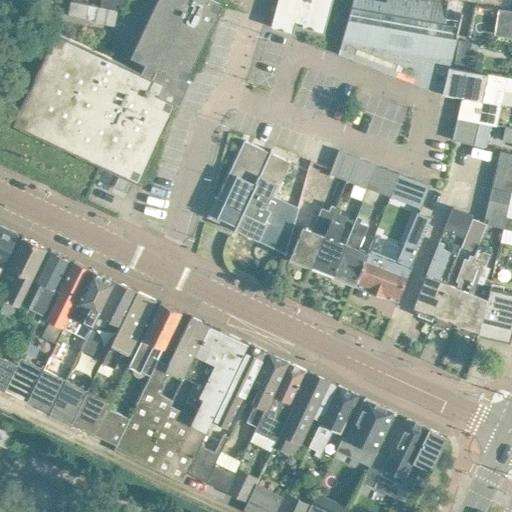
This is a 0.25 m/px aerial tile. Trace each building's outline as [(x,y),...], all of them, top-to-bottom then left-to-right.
[(138,182),(162,131),(222,3),(214,0),(157,0),(130,56),(145,63),(140,72),(56,32),(13,124),(138,182)] [(101,0),(100,7),(122,11),(127,0),(101,0)] [(277,0),(270,27),(292,33),(296,21),(302,23),(301,26),(324,32),(332,0),(277,0)] [(352,0),(338,54),(442,94),(448,67),(450,68),(464,3),(464,0),(352,0)] [(86,18),(89,4),(71,1),(68,15),(86,18)] [(511,77),(450,68),(448,67),(442,94),(461,97),(457,118),(478,123),(496,126),(504,91),(511,92),(511,77)] [(473,144),(478,123),(457,118),(452,140),(473,144)] [(263,219),(277,190),(290,162),(271,152),(272,150),(271,149),(270,152),(244,140),(217,197),(214,196),(214,197),(216,198),(210,212),(223,217),(222,220),(233,225),(234,223),(236,224),(233,230),(234,231),(235,228),(258,239),(266,221),(269,223),(269,222),(263,219)] [(348,180),(357,157),(338,150),(329,173),(348,180)] [(511,165),(511,153),(500,150),(497,162),(511,165)] [(367,188),(376,164),(357,157),(348,180),(367,188)] [(511,165),(497,162),(494,174),(511,177),(511,165)] [(390,196),(399,173),(376,164),(367,188),(390,196)] [(421,208),(428,189),(430,185),(399,173),(390,196),(421,208)] [(511,190),(511,177),(494,174),(492,185),(511,190)] [(510,202),(511,194),(511,190),(492,185),(489,197),(510,202)] [(489,197),(484,218),(488,219),(487,224),(486,225),(503,229),(504,225),(510,202),(489,197)] [(313,267),(336,208),(331,206),(330,211),(321,208),(312,230),(303,227),(291,258),(293,259),(293,262),(301,265),(304,264),(313,267)] [(347,245),(347,244),(337,240),(347,218),(340,215),(341,210),(336,208),(313,267),(322,270),(321,273),(332,277),(332,275),(335,276),(347,245)] [(451,211),(444,232),(464,240),(472,218),(472,217),(452,210),(451,211)] [(431,217),(419,212),(418,212),(397,263),(369,252),(368,253),(357,284),(397,300),(431,217)] [(347,245),(335,276),(341,278),(343,282),(350,284),(353,283),(357,284),(368,253),(360,249),(368,226),(360,223),(362,218),(358,217),(347,244),(347,245)] [(486,224),(479,221),(472,218),(464,240),(462,244),(461,247),(476,253),(478,247),(481,238),(486,224)] [(0,270),(18,234),(0,225),(0,270)] [(13,318),(47,247),(22,236),(5,271),(16,277),(0,312),(13,318)] [(440,243),(415,308),(420,310),(419,313),(429,317),(430,314),(434,315),(433,317),(434,318),(448,283),(441,280),(446,264),(450,253),(443,250),(445,245),(440,243)] [(472,282),(456,325),(462,327),(461,331),(471,334),(472,332),(475,332),(489,288),(489,286),(491,281),(485,279),(489,268),(485,266),(489,255),(482,253),(484,249),(478,247),(476,253),(475,256),(473,261),(477,263),(470,282),(472,282)] [(41,282),(25,315),(39,321),(70,258),(51,250),(36,280),(41,282)] [(473,261),(475,256),(471,255),(468,259),(465,258),(457,282),(459,282),(457,287),(448,283),(434,318),(436,318),(437,317),(440,318),(438,324),(444,327),(444,325),(448,327),(450,323),(456,325),(472,282),(470,282),(477,263),(473,261)] [(66,322),(92,269),(73,260),(58,292),(66,295),(56,315),(52,313),(42,336),(56,343),(66,322)] [(92,269),(70,315),(93,326),(115,280),(92,269)] [(98,337),(103,326),(107,319),(117,323),(133,289),(115,280),(93,326),(90,333),(98,337)] [(509,341),(511,329),(511,291),(489,286),(489,288),(475,332),(475,334),(509,341)] [(137,290),(98,370),(109,376),(114,366),(116,367),(124,350),(131,353),(156,299),(137,290)] [(160,301),(129,365),(134,368),(134,372),(136,376),(141,376),(143,375),(145,373),(150,376),(158,360),(182,311),(160,301)] [(184,377),(209,325),(191,316),(169,361),(170,362),(168,365),(158,360),(150,376),(145,387),(160,394),(171,372),(183,379),(184,377)] [(249,343),(209,325),(184,377),(194,382),(185,401),(198,407),(194,417),(170,406),(173,400),(160,394),(145,387),(129,418),(116,445),(115,449),(182,482),(187,472),(200,445),(210,425),(223,397),(249,343)] [(90,333),(82,349),(93,354),(100,338),(98,337),(90,333)] [(266,351),(249,343),(223,397),(210,425),(225,432),(241,398),(244,399),(266,351)] [(257,426),(288,362),(270,353),(255,386),(260,388),(253,403),(255,404),(247,421),(257,426)] [(0,387),(5,390),(16,369),(16,368),(0,359),(0,387)] [(257,426),(256,430),(268,435),(277,439),(285,422),(281,421),(291,399),(292,400),(306,370),(288,362),(257,426)] [(28,401),(38,379),(16,369),(5,390),(28,401)] [(51,412),(66,380),(43,369),(38,379),(28,401),(51,412)] [(322,419),(338,385),(309,371),(285,422),(277,439),(274,446),(287,452),(293,440),(300,443),(313,415),(322,419)] [(72,423),(88,392),(66,380),(51,412),(72,423)] [(322,419),(309,446),(317,449),(314,455),(319,457),(332,430),(340,433),(358,395),(338,385),(322,419)] [(95,435),(108,408),(110,402),(88,392),(72,423),(95,435)] [(364,398),(345,438),(365,447),(384,407),(364,398)] [(384,407),(365,447),(370,449),(376,452),(395,412),(384,407)] [(116,445),(129,418),(108,408),(95,435),(116,445)] [(395,499),(429,428),(407,417),(388,457),(376,452),(362,483),(395,499)] [(422,466),(409,495),(417,499),(447,436),(429,428),(414,462),(422,466)] [(266,462),(273,451),(252,438),(245,449),(266,462)] [(200,445),(187,472),(206,482),(212,470),(216,462),(220,454),(200,445)] [(226,491),(231,480),(232,479),(235,472),(216,462),(212,470),(206,482),(226,491)] [(231,480),(226,491),(247,501),(253,488),(255,485),(259,477),(237,467),(235,472),(232,479),(231,480)] [(277,511),(279,509),(284,499),(255,485),(253,488),(247,501),(243,509),(249,511),(277,511)] [(288,493),(279,511),(305,511),(310,503),(288,493)] [(329,511),(311,503),(306,511),(329,511)]
